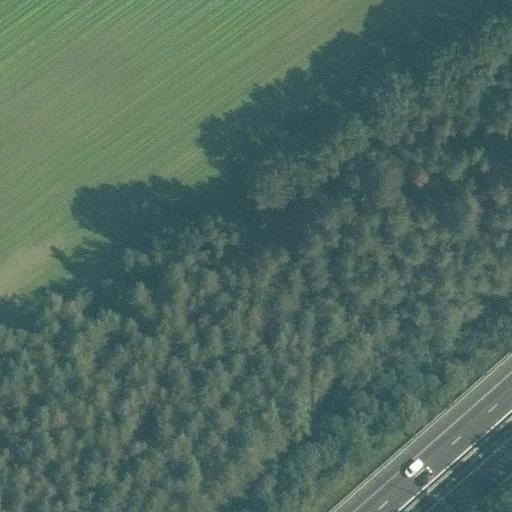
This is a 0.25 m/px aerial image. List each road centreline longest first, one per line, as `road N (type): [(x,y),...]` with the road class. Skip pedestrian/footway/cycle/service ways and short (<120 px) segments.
road 1 (track): [(237,511),(511,264)]
road 2 (motorway): [(511,385),(371,511)]
